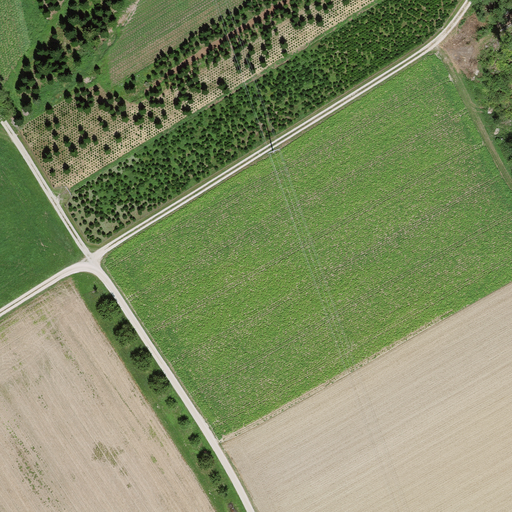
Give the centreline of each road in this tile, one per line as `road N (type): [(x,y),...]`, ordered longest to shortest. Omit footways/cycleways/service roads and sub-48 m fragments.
road 1 (track): [(0,313),(404,64),(469,0)]
road 2 (track): [(0,118),(248,511)]
road 3 (track): [(52,201),(382,0)]
road 4 (track): [(137,0),(96,59),(34,114),(20,115),(14,85),(21,69),(71,0)]
road 5 (track): [(423,51),(511,168)]
